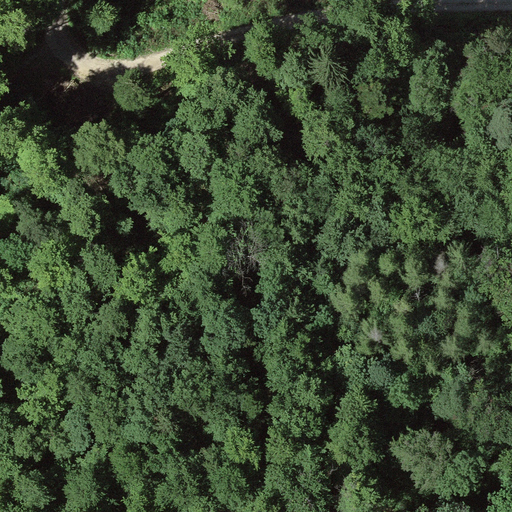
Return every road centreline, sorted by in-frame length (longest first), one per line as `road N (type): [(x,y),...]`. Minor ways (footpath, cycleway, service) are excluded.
road 1 (track): [(55,0),(67,44),(113,68),(399,0)]
road 2 (track): [(227,511),(292,492),(337,489),(363,490),(391,511)]
